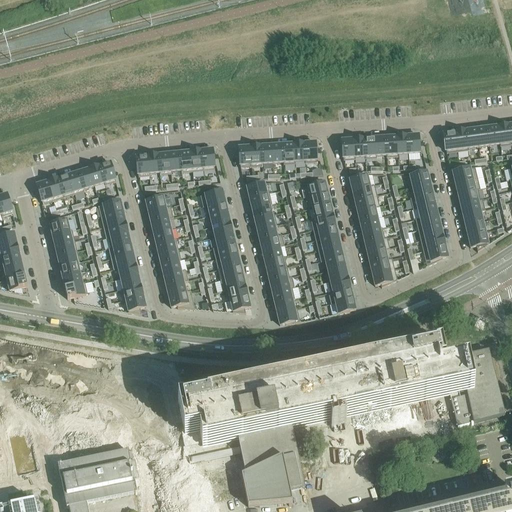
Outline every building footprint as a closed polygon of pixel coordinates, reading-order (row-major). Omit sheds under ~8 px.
[(509,127),(498,128),(501,149),(511,148),(509,127)] [(498,128),(487,130),(489,148),(500,147),(500,149),(501,149),(498,128)] [(487,130),(476,131),(479,149),(489,148),(487,130)] [(476,131),(466,133),(468,153),(469,153),(469,151),(479,149),(476,131)] [(466,133),(455,134),(458,155),(468,153),(466,133)] [(455,134),(444,136),(446,154),(447,156),(458,155),(455,134)] [(420,155),(418,137),(407,138),(408,156),(420,155)] [(407,138),(396,139),(398,159),(398,157),(408,156),(407,138)] [(386,139),(375,140),(376,158),(386,158),(386,160),(387,160),(386,139)] [(396,139),(386,139),(387,160),(398,159),(396,139)] [(375,140),(364,141),(365,162),(373,161),(372,159),(376,158),(375,140)] [(364,141),(353,142),(355,162),(355,160),(365,159),(365,162),(364,141)] [(353,142),(342,142),(343,161),(344,163),(355,162),(353,142)] [(304,145),(293,146),(295,167),(295,164),(305,164),(305,166),(306,166),(304,145)] [(315,145),(304,145),(306,166),(317,165),(315,145)] [(293,146),(283,147),(284,167),(295,167),(293,146)] [(283,147),(272,148),(273,166),(283,165),(284,167),(283,147)] [(261,148),(250,149),(252,170),(262,169),(261,148)] [(272,148),(261,148),(262,169),(263,169),(263,166),(273,166),(272,148)] [(250,149),(239,150),(240,168),(241,170),(252,170),(250,149)] [(213,152),(201,153),(203,173),(215,172),(213,152)] [(201,153),(191,154),(193,174),(203,173),(201,153)] [(191,154),(180,155),(182,175),(193,174),(191,154)] [(180,155),(169,156),(171,176),(172,176),(171,174),(181,173),(181,175),(182,175),(180,155)] [(169,156),(158,157),(160,178),(171,176),(169,156)] [(158,157),(148,158),(150,179),(150,176),(160,175),(160,178),(158,157)] [(148,158),(136,159),(138,177),(139,180),(150,179),(148,158)] [(110,165),(99,168),(105,188),(116,185),(110,165)] [(99,168),(89,171),(94,189),(104,186),(105,188),(99,168)] [(475,170),(453,175),(455,186),(478,181),(475,170)] [(89,171),(79,174),(85,194),(85,192),(94,189),(89,171)] [(79,174),(68,178),(74,197),(85,194),(79,174)] [(430,185),(427,175),(407,179),(410,190),(430,185)] [(68,178),(58,181),(64,200),(74,197),(68,178)] [(370,189),(367,178),(350,182),(352,193),(375,188),(370,189)] [(58,181),(48,184),(54,203),(64,200),(58,181)] [(478,181),(455,186),(458,197),(480,191),(478,181)] [(48,184),(37,187),(43,207),(54,203),(48,184)] [(325,185),(303,190),(306,201),(328,196),(325,185)] [(410,201),(433,196),(430,185),(410,190),(412,200),(410,201)] [(265,186),(247,190),(249,201),(270,196),(269,196),(267,196),(265,186)] [(355,204),(377,199),(375,188),(352,193),(355,204)] [(480,191),(458,197),(460,207),(483,202),(480,202),(478,193),(480,192),(480,191)] [(223,193),(200,199),(203,210),(225,204),(223,193)] [(7,196),(0,198),(0,212),(2,219),(13,216),(7,196)] [(270,196),(249,201),(252,211),(272,207),(270,196)] [(328,196),(306,201),(308,212),(330,206),(328,196)] [(413,212),(435,206),(433,196),(410,201),(413,212)] [(357,214),(380,209),(377,199),(355,204),(357,214)] [(164,200),(146,204),(148,215),(171,210),(171,209),(166,210),(164,200)] [(483,202),(460,207),(463,218),(485,212),(483,202)] [(121,203),(98,209),(101,220),(123,214),(121,203)] [(225,204),(203,210),(205,209),(208,220),(228,215),(225,204)] [(330,206),(308,212),(313,211),(315,221),(311,222),(333,217),(330,206)] [(415,222),(438,217),(435,206),(413,212),(418,211),(420,221),(415,222)] [(272,207),(252,211),(254,222),(275,217),(274,217),(272,217),(270,208),(272,207)] [(375,211),(380,210),(380,209),(357,214),(360,225),(378,221),(375,211)] [(171,210),(148,215),(151,226),(173,220),(171,210)] [(485,212),(463,218),(465,228),(483,224),(481,214),(485,213),(485,212)] [(123,214),(101,220),(103,230),(126,225),(123,214)] [(228,215),(208,220),(210,230),(230,225),(228,215)] [(275,217),(254,222),(257,232),(277,228),(275,217)] [(333,217),(311,222),(313,233),(336,228),(333,217)] [(418,233),(440,227),(438,217),(415,222),(418,233)] [(173,220),(151,226),(153,236),(171,232),(169,222),(173,221),(173,220)] [(362,235),(382,231),(382,230),(380,231),(378,221),(360,225),(362,235)] [(68,223),(50,227),(52,238),(72,233),(70,233),(68,223)] [(483,224),(465,228),(468,239),(485,235),(483,224)] [(126,225),(103,230),(106,241),(128,235),(126,225)] [(230,225),(210,230),(213,241),(233,236),(230,225)] [(420,243),(443,238),(440,227),(418,233),(420,243)] [(277,228),(257,232),(260,243),(282,238),(282,237),(277,238),(275,229),(277,228)] [(336,228),(313,233),(316,243),(338,238),(336,228)] [(365,246),(387,241),(387,240),(385,241),(382,231),(362,235),(365,246)] [(171,232),(153,236),(156,247),(176,242),(176,241),(174,242),(171,232)] [(72,233),(52,238),(55,248),(75,244),(72,233)] [(128,235),(106,241),(108,241),(111,250),(108,251),(109,251),(131,246),(128,235)] [(485,235),(468,239),(470,250),(476,248),(478,254),(488,247),(485,235)] [(15,236),(0,239),(0,250),(17,247),(15,236)] [(233,236),(213,241),(215,240),(218,250),(213,251),(213,252),(235,246),(233,236)] [(282,238),(260,243),(262,253),(284,248),(282,238)] [(338,238),(316,243),(318,254),(341,248),(338,238)] [(423,254),(445,248),(443,238),(420,243),(423,254)] [(367,256),(390,251),(387,241),(365,246),(367,256)] [(176,242),(156,247),(159,257),(179,252),(176,242)] [(75,244),(55,248),(57,259),(78,254),(75,244)] [(131,246),(109,251),(111,262),(133,256),(131,246)] [(235,246),(213,252),(216,262),(238,257),(235,246)] [(17,247),(0,250),(0,261),(20,257),(17,247)] [(284,248),(262,253),(265,264),(285,259),(282,259),(280,250),(285,249),(284,248)] [(341,248),(318,254),(321,264),(343,259),(341,248)] [(442,261),(448,259),(445,248),(423,254),(427,269),(442,262),(442,261)] [(385,253),(390,251),(367,256),(370,267),(392,262),(392,261),(387,262),(385,253)] [(179,252),(159,257),(161,268),(181,263),(179,252)] [(78,254),(57,259),(60,269),(80,265),(78,254)] [(133,256),(111,262),(114,272),(136,267),(133,256)] [(20,257),(0,261),(0,262),(2,262),(5,272),(22,268),(20,257)] [(238,257),(216,262),(218,273),(240,267),(238,257)] [(285,259),(265,264),(267,274),(287,270),(285,259)] [(343,259),(321,264),(321,265),(326,264),(328,274),(346,270),(343,259)] [(372,277),(395,272),(392,262),(370,267),(372,277)] [(181,263),(161,268),(164,278),(186,273),(186,272),(181,273),(179,264),(181,263)] [(80,265),(60,269),(62,280),(80,276),(78,266),(80,265)] [(136,267),(114,272),(114,273),(118,272),(121,282),(138,277),(136,267)] [(240,267),(218,273),(221,283),(243,278),(240,267)] [(22,268),(5,272),(7,282),(25,278),(22,268)] [(287,270),(267,274),(270,285),(292,280),(292,279),(290,280),(287,270)] [(346,270),(328,274),(330,284),(328,284),(328,285),(348,280),(346,270)] [(382,290),(397,283),(395,272),(372,277),(375,288),(381,287),(382,290)] [(186,273),(164,278),(166,289),(188,283),(186,273)] [(80,276),(62,280),(65,290),(85,286),(85,285),(83,286),(80,276)] [(138,277),(121,282),(123,292),(121,292),(121,293),(141,288),(138,277)] [(25,278),(7,282),(10,293),(28,289),(25,278)] [(243,278),(221,283),(223,294),(245,288),(243,278)] [(292,280),(270,285),(272,295),(295,290),(292,280)] [(348,280),(328,285),(331,295),(328,295),(328,296),(351,290),(348,280)] [(188,283),(166,289),(169,299),(191,294),(191,293),(186,294),(184,285),(189,284),(188,283)] [(85,286),(65,290),(68,301),(88,297),(85,286)] [(141,288),(121,293),(123,303),(144,298),(141,288)] [(245,288),(223,294),(225,293),(228,304),(248,299),(245,288)] [(295,290),(272,295),(275,306),(295,301),(292,291),(295,291),(295,290)] [(351,290),(328,296),(331,306),(353,301),(351,290)] [(191,294),(169,299),(171,310),(177,309),(178,311),(195,312),(191,294)] [(144,298),(123,303),(124,304),(126,303),(129,315),(142,318),(140,311),(146,309),(144,298)] [(248,299),(228,304),(230,303),(233,315),(246,316),(245,311),(251,310),(248,299)] [(295,301),(275,306),(277,317),(297,312),(297,311),(295,312),(293,302),(295,302),(295,301)] [(338,316),(356,312),(353,301),(331,306),(331,307),(336,306),(338,316)] [(297,312),(277,317),(280,327),(286,326),(286,327),(301,325),(297,312)] [(438,353),(183,406),(190,448),(238,439),(245,476),(241,478),(248,509),(292,507),(288,489),(285,490),(285,489),(291,488),(280,438),(272,439),(271,432),(466,391),(468,398),(451,402),(458,429),(499,419),(483,355),(460,360),(459,355),(452,356),(453,361),(440,363),(438,353)] [(82,367),(42,376),(53,425),(92,416),(82,367)] [(147,380),(108,389),(119,438),(158,429),(147,380)] [(50,425),(53,442),(69,439),(66,422),(50,425)] [(506,499),(452,511),(511,511),(511,488),(504,489),(506,499)]
